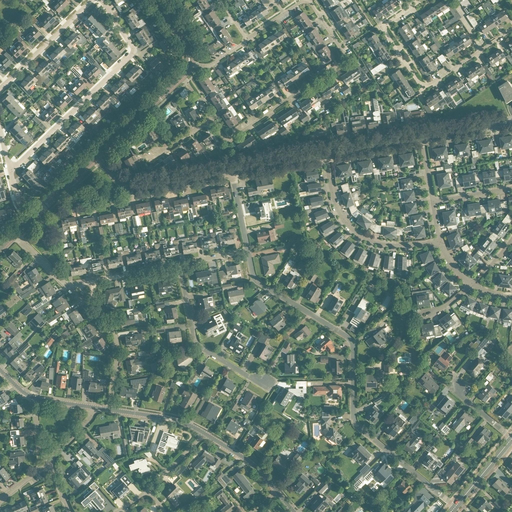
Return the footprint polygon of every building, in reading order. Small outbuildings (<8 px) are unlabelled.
[(54,0),(50,4),(59,13),(64,8),(58,2),(55,0),(54,0)] [(199,12),(201,11),(203,13),(209,9),(207,7),(209,6),(205,0),(204,0),(198,5),(195,7),(199,12)] [(443,0),(438,4),(442,11),(448,7),(448,8),(451,6),(448,1),(445,3),(443,0)] [(388,11),(393,8),(388,1),(383,4),(388,11)] [(331,13),(329,14),(332,17),(333,17),(340,13),(345,10),(339,2),(334,6),(336,9),(330,12),(331,13)] [(432,8),(436,15),(442,11),(438,4),(437,3),(436,3),(437,3),(433,5),(434,7),(432,8)] [(383,4),(378,8),(383,15),(388,11),(383,4)] [(264,5),(258,9),(263,16),(269,12),(264,5)] [(129,23),(136,18),(134,16),(138,12),(135,7),(129,11),(130,14),(125,17),(129,23)] [(370,7),(367,9),(371,14),(374,13),(377,18),(383,15),(378,8),(375,9),(374,8),(372,9),(370,7)] [(432,8),(426,12),(430,19),(436,15),(432,8)] [(203,13),(209,22),(216,17),(213,11),(211,12),(209,9),(203,13)] [(263,16),(258,9),(253,12),(258,19),(263,16)] [(340,13),(333,17),(337,23),(343,19),(344,21),(350,18),(348,15),(345,10),(340,13)] [(190,22),(203,13),(201,11),(199,12),(188,19),(190,22)] [(503,11),(497,15),(501,22),(507,18),(503,11)] [(246,14),(248,16),(252,23),(258,19),(253,12),(250,14),(249,12),(246,14)] [(296,17),(300,23),(307,18),(303,12),(296,17)] [(419,20),(421,23),(422,24),(430,19),(426,12),(420,16),(422,18),(419,20)] [(489,16),(491,19),(495,26),(501,22),(497,15),(495,12),(489,16)] [(46,19),(51,24),(56,20),(50,14),(46,19)] [(88,15),(82,21),(86,26),(87,24),(90,27),(96,21),(97,20),(94,17),(94,18),(91,16),(90,17),(88,15)] [(248,16),(242,19),(247,27),(252,23),(248,16)] [(220,23),(216,17),(209,22),(215,30),(220,26),(219,24),(220,23)] [(138,25),(140,28),(146,24),(142,19),(138,22),(136,18),(129,23),(132,29),(138,25)] [(303,33),(305,31),(311,28),(310,25),(311,24),(307,18),(300,23),(303,28),(301,30),(303,33)] [(346,24),(340,28),(344,33),(351,28),(354,26),(350,21),(351,20),(350,18),(344,21),(346,24)] [(51,24),(46,19),(41,23),(46,29),(48,27),(49,28),(50,28),(51,26),(51,25),(51,24)] [(491,19),(485,23),(490,30),(495,26),(491,19)] [(95,32),(101,26),(96,21),(90,27),(95,32)] [(485,23),(482,25),(480,22),(478,24),(479,26),(479,27),(484,34),(490,30),(485,23)] [(398,30),(402,35),(411,29),(408,23),(398,30)] [(140,40),(149,33),(147,30),(149,29),(146,24),(140,28),(141,30),(136,34),(140,40)] [(94,41),(96,43),(102,38),(101,36),(106,31),(101,26),(95,32),(99,37),(94,41)] [(220,26),(215,30),(212,32),(218,40),(228,34),(224,28),(222,29),(220,26)] [(351,28),(344,33),(347,38),(353,34),(355,37),(360,33),(358,31),(357,31),(354,26),(351,28)] [(36,28),(31,33),(36,39),(41,34),(36,28)] [(313,30),(311,28),(305,31),(311,40),(319,35),(315,29),(313,30)] [(276,33),(281,41),(287,37),(288,39),(290,37),(285,30),(283,31),(282,29),(276,33)] [(415,35),(411,29),(402,35),(406,41),(415,35)] [(69,37),(75,43),(78,41),(82,44),(86,40),(81,35),(79,37),(75,32),(69,37)] [(31,43),(36,39),(31,33),(26,38),(31,43)] [(149,42),(150,44),(151,45),(157,41),(153,35),(149,38),(147,35),(149,34),(149,33),(140,40),(143,46),(149,42)] [(276,33),(270,37),(275,45),(281,41),(276,33)] [(232,40),(228,34),(218,40),(217,41),(221,44),(223,42),(224,44),(224,45),(232,40)] [(362,39),(364,43),(366,42),(367,44),(370,42),(372,45),(379,40),(375,34),(370,38),(368,35),(362,39)] [(165,40),(168,38),(166,35),(160,38),(162,41),(159,43),(165,51),(170,47),(165,40)] [(323,41),(319,35),(311,40),(308,42),(314,50),(323,44),(321,42),(323,41)] [(467,35),(461,39),(466,47),(470,45),(469,44),(471,42),(467,35)] [(435,36),(432,38),(435,43),(437,46),(438,48),(441,46),(437,41),(438,40),(435,36)] [(69,47),(67,49),(72,54),(77,50),(73,46),(75,43),(69,37),(64,42),(69,47)] [(275,45),(270,37),(264,41),(269,49),(275,45)] [(100,44),(104,49),(111,43),(106,38),(104,40),(102,38),(96,43),(98,46),(100,44)] [(409,45),(412,51),(419,47),(421,45),(417,39),(409,45)] [(466,47),(461,39),(455,43),(460,50),(462,48),(463,49),(466,47)] [(21,53),(26,48),(21,43),(19,40),(14,45),(21,53)] [(373,53),(383,46),(379,40),(372,45),(369,47),(373,53)] [(268,54),(266,51),(269,49),(264,41),(258,45),(260,47),(258,48),(257,48),(260,52),(257,54),(259,58),(261,57),(263,58),(267,55),(268,54)] [(104,49),(109,54),(116,48),(111,43),(104,49)] [(455,43),(449,47),(454,54),(460,50),(455,43)] [(212,44),(207,48),(211,54),(212,56),(217,53),(216,50),(212,44)] [(323,44),(314,50),(318,56),(320,54),(322,57),(330,52),(326,46),(324,47),(323,44)] [(441,48),(448,57),(454,54),(449,47),(447,44),(441,48)] [(9,50),(11,52),(17,58),(21,53),(14,45),(9,50)] [(421,45),(419,47),(412,51),(416,57),(426,50),(422,45),(421,45)] [(55,51),(61,57),(64,55),(68,58),(72,54),(67,49),(65,51),(60,46),(55,51)] [(380,56),(387,52),(383,46),(373,53),(376,58),(377,58),(380,56)] [(116,48),(109,54),(113,58),(107,64),(110,67),(121,57),(119,55),(121,53),(116,48)] [(493,54),(497,60),(498,62),(505,57),(500,49),(493,54)] [(53,63),(58,68),(62,64),(60,61),(63,59),(61,57),(55,51),(50,56),(55,61),(53,63)] [(331,51),(330,52),(322,57),(326,63),(334,58),(332,55),(334,55),(331,51),(332,51),(331,51)] [(6,57),(1,62),(7,67),(12,62),(11,62),(13,59),(6,52),(3,55),(6,57)] [(258,59),(253,52),(248,55),(247,53),(241,57),(246,64),(252,60),(253,62),(258,59)] [(380,56),(377,58),(381,63),(381,64),(383,63),(390,58),(387,52),(380,56)] [(96,66),(98,64),(93,58),(87,53),(85,55),(90,59),(88,61),(93,66),(90,70),(96,76),(101,72),(96,66)] [(437,58),(441,63),(446,60),(442,54),(437,58)] [(499,63),(498,62),(497,60),(493,54),(486,58),(491,65),(494,62),(496,65),(499,63)] [(423,67),(432,61),(428,55),(419,61),(423,67)] [(240,68),(243,66),(245,69),(248,67),(246,64),(241,57),(235,61),(240,68)] [(304,64),(299,67),(304,75),(310,71),(308,69),(311,68),(303,57),(301,59),(304,64)] [(157,72),(156,71),(162,64),(157,59),(154,62),(153,60),(150,63),(151,64),(150,65),(152,67),(150,69),(155,74),(157,72)] [(48,73),(51,70),(53,72),(58,68),(53,63),(50,65),(46,60),(41,65),(47,71),(48,73)] [(240,68),(235,61),(230,64),(235,72),(240,68)] [(436,67),(432,61),(423,67),(427,73),(436,67)] [(100,64),(106,71),(109,68),(103,62),(100,64)] [(479,63),(472,68),(479,77),(486,72),(489,76),(492,75),(488,69),(485,65),(482,67),(479,63)] [(84,73),(86,75),(91,81),(96,76),(90,70),(88,68),(83,73),(75,64),(73,66),(78,71),(82,76),(84,73)] [(225,70),(223,72),(228,79),(230,77),(229,76),(232,74),(235,72),(230,64),(224,68),(225,70)] [(291,68),(293,71),(298,79),(304,75),(299,67),(296,64),(294,66),(293,66),(291,68)] [(50,80),(48,78),(44,74),(47,71),(41,65),(36,70),(40,75),(38,77),(43,82),(46,85),(50,80)] [(81,75),(73,66),(71,69),(79,77),(81,75)] [(136,66),(131,71),(137,77),(140,74),(143,78),(148,74),(143,68),(141,71),(136,66)] [(361,68),(361,67),(358,69),(356,67),(348,72),(353,78),(354,81),(360,77),(363,82),(368,79),(365,74),(368,72),(365,66),(361,68)] [(472,82),(479,77),(472,68),(466,72),(472,82)] [(392,75),(396,81),(403,76),(399,70),(392,75)] [(131,80),(128,82),(133,88),(138,83),(134,79),(137,77),(131,71),(126,75),(131,80)] [(292,83),(298,79),(293,71),(287,75),(292,83)] [(345,83),(353,78),(348,72),(341,77),(345,83)] [(511,72),(499,81),(502,85),(498,87),(506,103),(511,99),(511,72)] [(26,79),(32,85),(35,82),(39,86),(43,82),(38,77),(36,79),(31,74),(26,79)] [(280,78),(276,81),(280,88),(283,86),(285,85),(286,87),(292,83),(287,75),(281,79),(280,78)] [(400,87),(407,82),(403,76),(396,81),(400,87)] [(199,82),(203,88),(211,83),(207,77),(199,82)] [(458,77),(451,82),(456,88),(458,91),(464,86),(458,77)] [(26,88),(24,91),(29,96),(34,91),(30,87),(32,85),(26,79),(21,84),(26,88)] [(76,84),(82,90),(86,85),(81,80),(80,79),(78,81),(77,79),(74,82),(76,84)] [(117,84),(122,91),(125,88),(129,92),(133,88),(128,82),(126,84),(122,80),(117,84)] [(335,80),(328,86),(332,92),(339,87),(335,80)] [(74,82),(69,87),(77,95),(82,90),(76,84),(74,82)] [(273,82),(272,83),(269,85),(270,87),(264,91),(269,98),(275,94),(274,92),(278,89),(273,82)] [(407,82),(400,87),(397,89),(398,91),(401,89),(404,92),(410,88),(407,82)] [(451,82),(445,86),(447,89),(449,93),(451,95),(458,91),(456,88),(451,82)] [(116,94),(114,96),(119,101),(124,97),(120,93),(122,91),(117,84),(116,83),(113,86),(113,87),(111,89),(116,94)] [(209,92),(211,95),(216,91),(211,83),(203,88),(207,94),(209,92)] [(333,94),(332,92),(328,86),(320,90),(324,97),(326,96),(328,98),(333,94)] [(404,100),(414,93),(410,88),(404,92),(405,95),(402,97),(404,100)] [(67,104),(72,99),(64,91),(59,96),(62,98),(67,104)] [(222,99),(216,91),(211,95),(212,97),(211,99),(215,104),(222,99)] [(258,95),(263,102),(264,103),(267,101),(266,100),(269,98),(264,91),(258,95)] [(437,91),(431,95),(436,103),(443,99),(437,91)] [(3,101),(7,106),(14,100),(9,95),(11,94),(9,92),(2,98),(4,100),(3,101)] [(102,98),(108,105),(111,102),(115,106),(119,101),(114,96),(112,98),(107,93),(102,98)] [(320,103),(314,94),(307,99),(311,106),(312,108),(313,108),(318,105),(319,107),(321,105),(320,103)] [(257,106),(263,102),(258,95),(253,99),(257,106)] [(436,103),(431,95),(424,100),(429,108),(436,103)] [(222,112),(228,108),(231,106),(225,97),(222,99),(215,104),(219,110),(220,109),(222,112)] [(7,106),(12,111),(19,105),(16,102),(18,101),(16,98),(14,100),(7,106)] [(62,109),(67,104),(62,98),(57,103),(62,109)] [(100,110),(105,115),(109,111),(108,110),(110,107),(108,105),(102,98),(97,103),(102,108),(100,110)] [(257,106),(253,99),(247,102),(246,101),(243,102),(248,110),(250,108),(252,110),(257,106)] [(312,108),(311,106),(307,99),(299,104),(304,111),(306,109),(307,111),(312,108)] [(367,121),(368,129),(373,128),(373,129),(378,128),(376,116),(380,115),(379,113),(380,113),(378,106),(378,103),(377,101),(373,101),(374,104),(375,111),(374,111),(372,113),(373,120),(367,121)] [(19,115),(21,117),(27,111),(25,109),(24,110),(19,105),(12,111),(17,116),(19,115)] [(53,118),(58,113),(50,105),(45,109),(53,118)] [(222,115),(226,121),(237,114),(232,105),(231,106),(228,108),(222,112),(224,114),(222,115)] [(93,107),(88,112),(94,118),(96,116),(100,120),(105,115),(100,110),(97,112),(93,107)] [(193,107),(185,111),(187,114),(189,118),(189,119),(190,119),(191,121),(192,121),(196,119),(199,117),(195,110),(193,107)] [(294,108),(286,113),(290,120),(298,115),(294,108)] [(431,119),(434,117),(428,108),(425,110),(431,119)] [(45,109),(40,114),(37,111),(34,113),(39,118),(41,115),(48,123),(53,118),(45,109)] [(410,111),(400,113),(402,125),(412,123),(411,123),(410,121),(411,121),(411,120),(418,119),(418,120),(424,116),(421,111),(410,113),(410,111)] [(87,122),(85,124),(90,129),(95,125),(91,121),(94,118),(88,112),(83,117),(87,122)] [(382,116),(385,128),(391,127),(391,124),(395,124),(393,112),(389,113),(389,112),(382,113),(383,116),(382,116)] [(174,121),(173,121),(178,129),(182,127),(186,125),(184,122),(185,122),(182,118),(179,113),(174,116),(175,117),(172,118),(174,121)] [(292,122),(290,120),(286,113),(279,118),(284,126),(285,125),(286,126),(292,122)] [(237,114),(226,121),(230,127),(241,120),(237,114)] [(337,135),(344,134),(344,135),(347,135),(346,125),(349,125),(347,116),(344,117),(344,122),(342,122),(342,123),(336,124),(335,122),(331,123),(333,130),(336,130),(337,135)] [(363,129),(366,128),(364,119),(360,119),(361,121),(351,122),(353,133),(363,131),(363,129)] [(10,130),(15,136),(22,129),(17,124),(18,123),(16,121),(10,127),(12,129),(10,130)] [(72,125),(79,132),(82,130),(86,134),(90,129),(85,124),(83,126),(78,121),(76,123),(75,122),(72,125)] [(148,124),(145,126),(150,133),(145,136),(148,140),(145,142),(147,144),(157,137),(152,129),(155,127),(151,121),(148,124)] [(47,128),(41,122),(38,125),(44,131),(47,128)] [(272,123),(265,127),(269,133),(270,135),(278,130),(273,122),(272,123)] [(73,136),(71,138),(76,143),(80,139),(77,135),(79,132),(72,125),(69,128),(70,129),(68,131),(73,136)] [(24,127),(22,129),(15,136),(20,140),(29,131),(26,134),(24,132),(26,130),(24,127)] [(269,133),(265,127),(258,132),(262,138),(269,133)] [(28,146),(33,142),(34,140),(33,138),(34,137),(29,131),(20,140),(25,145),(26,144),(28,146)] [(316,140),(326,138),(325,131),(314,133),(316,140)] [(215,143),(215,142),(210,135),(209,135),(208,133),(208,134),(202,138),(208,147),(213,144),(212,144),(215,142),(215,143)] [(76,143),(71,138),(69,140),(64,135),(62,137),(61,136),(58,139),(67,148),(69,150),(71,147),(76,143)] [(250,150),(254,147),(252,145),(256,142),(252,136),(244,141),(249,147),(250,150)] [(56,152),(61,157),(66,153),(64,151),(67,148),(58,139),(59,140),(54,145),(59,150),(56,152)] [(489,139),(485,140),(487,151),(493,150),(492,146),(491,144),(492,144),(491,140),(489,140),(489,139)] [(196,141),(190,146),(191,148),(191,149),(192,149),(195,153),(198,150),(200,153),(203,151),(196,141)] [(240,150),(237,152),(240,157),(244,156),(241,152),(249,147),(244,141),(237,146),(240,150)] [(457,156),(464,155),(462,144),(457,145),(457,146),(456,146),(456,150),(457,150),(457,152),(457,156)] [(466,144),(462,144),(464,155),(470,154),(469,150),(468,148),(469,148),(468,144),(466,144)] [(442,159),(447,158),(448,163),(453,162),(453,161),(452,155),(447,156),(447,154),(446,152),(447,152),(446,148),(444,148),(444,147),(440,148),(442,159)] [(435,160),(442,159),(440,148),(435,149),(435,150),(434,150),(434,154),(435,154),(435,156),(435,160)] [(61,157),(56,152),(54,154),(50,149),(44,154),(51,160),(53,157),(58,162),(61,162),(62,163),(64,164),(66,161),(61,157)] [(191,161),(194,165),(198,164),(190,152),(187,154),(184,149),(181,152),(181,153),(178,155),(183,162),(186,159),(188,161),(190,162),(191,161)] [(210,162),(214,161),(207,151),(204,153),(210,162)] [(405,154),(407,165),(413,164),(413,160),(412,160),(412,158),(412,154),(410,154),(410,153),(405,154)] [(44,163),(42,166),(47,171),(52,166),(48,163),(51,160),(44,154),(39,159),(44,163)] [(401,166),(407,165),(405,154),(401,155),(401,156),(399,156),(400,160),(401,162),(400,162),(401,166)] [(125,161),(130,171),(136,168),(133,162),(136,160),(134,156),(125,161)] [(175,163),(178,168),(182,167),(177,160),(175,162),(171,156),(163,161),(168,168),(175,163)] [(389,157),(385,158),(386,169),(393,168),(392,163),(392,164),(391,162),(392,161),(391,157),(389,158),(389,157)] [(380,170),(386,169),(385,158),(380,158),(380,159),(378,159),(379,164),(380,164),(380,166),(380,170)] [(366,172),(372,171),(371,167),(371,165),(370,161),(368,161),(368,160),(364,161),(366,172)] [(363,173),(366,172),(364,161),(359,162),(360,163),(358,163),(358,167),(359,167),(359,169),(360,176),(363,175),(363,173)] [(33,162),(22,172),(24,174),(23,176),(28,181),(34,175),(30,171),(36,166),(33,162)] [(348,164),(343,165),(345,176),(351,175),(351,171),(350,171),(350,169),(349,164),(348,165),(348,164)] [(339,177),(345,176),(343,165),(339,166),(337,167),(338,171),(339,173),(338,173),(339,177)] [(499,170),(500,177),(505,177),(505,180),(511,180),(510,169),(504,169),(504,170),(500,170),(499,170)] [(318,177),(317,170),(311,171),(311,170),(303,172),(305,183),(316,181),(316,180),(315,178),(318,177)] [(469,175),(471,186),(476,185),(476,181),(480,181),(479,174),(478,170),(474,170),(474,174),(469,175)] [(489,172),(491,183),(497,182),(496,178),(500,177),(499,170),(497,171),(495,171),(489,172)] [(485,184),(491,183),(489,172),(483,173),(479,174),(480,181),(484,180),(485,184)] [(437,177),(438,181),(449,179),(448,173),(444,174),(442,175),(442,174),(438,175),(438,177),(437,177)] [(28,181),(32,186),(39,180),(34,175),(28,181)] [(465,187),(471,186),(469,175),(463,176),(463,177),(459,177),(460,184),(464,183),(465,187)] [(406,188),(412,187),(411,182),(410,182),(410,179),(406,180),(406,177),(399,178),(399,181),(398,181),(399,187),(396,188),(397,190),(399,189),(403,189),(406,188)] [(248,189),(249,196),(261,193),(260,190),(273,188),(271,178),(256,181),(257,187),(248,189)] [(450,185),(449,179),(438,181),(439,186),(440,186),(440,187),(444,187),(444,186),(446,186),(450,185)] [(41,192),(48,184),(44,180),(41,182),(39,180),(32,186),(37,191),(39,190),(41,192)] [(320,190),(319,183),(313,184),(313,183),(305,185),(307,195),(304,196),(303,193),(299,194),(300,197),(299,197),(318,194),(318,193),(317,191),(320,190)] [(342,196),(344,201),(358,196),(361,195),(359,190),(353,192),(353,194),(352,194),(349,186),(343,188),(344,191),(343,191),(344,195),(342,196)] [(224,201),(231,200),(229,189),(228,189),(228,188),(226,187),(223,187),(217,188),(218,196),(223,195),(224,201)] [(217,188),(210,190),(213,202),(216,201),(215,197),(218,196),(217,188)] [(401,202),(405,201),(408,201),(414,200),(413,195),(412,195),(412,191),(404,193),(405,198),(403,198),(402,198),(402,199),(401,199),(401,200),(401,202)] [(206,195),(199,196),(201,206),(200,204),(207,203),(206,195)] [(194,207),(201,206),(199,196),(192,197),(194,207)] [(344,201),(345,205),(346,207),(348,206),(350,210),(351,210),(352,214),(358,210),(355,201),(359,200),(358,196),(344,201)] [(323,203),(321,197),(316,198),(315,197),(308,198),(310,209),(321,207),(320,204),(323,203)] [(170,209),(169,206),(168,198),(161,200),(163,211),(170,209)] [(187,198),(180,200),(182,208),(183,212),(188,211),(189,209),(187,198)] [(494,200),(496,211),(502,210),(502,209),(508,208),(507,201),(503,201),(504,203),(501,203),(500,199),(494,200)] [(158,212),(163,211),(161,200),(154,201),(156,210),(158,210),(158,212)] [(175,209),(182,208),(180,200),(174,201),(175,209)] [(489,205),(485,206),(486,213),(490,212),(496,211),(494,200),(488,201),(489,205)] [(151,212),(151,210),(149,202),(142,203),(144,213),(151,212)] [(142,203),(136,205),(138,215),(144,213),(142,203)] [(474,204),(476,215),(481,214),(486,213),(485,206),(480,207),(480,203),(474,204)] [(410,213),(416,212),(415,207),(414,207),(414,204),(406,205),(407,213),(410,213)] [(469,209),(464,210),(465,216),(470,216),(476,215),(474,204),(468,205),(469,209)] [(132,216),(132,214),(130,206),(124,207),(126,217),(132,216)] [(266,206),(255,208),(257,218),(265,216),(264,211),(267,210),(266,206)] [(5,210),(0,210),(0,217),(1,220),(7,218),(7,216),(9,215),(7,207),(4,208),(5,210)] [(124,207),(117,208),(119,220),(126,218),(126,217),(124,207)] [(455,217),(454,212),(455,211),(455,207),(446,209),(447,209),(447,212),(444,213),(444,215),(443,215),(444,219),(455,217)] [(327,216),(327,215),(325,210),(325,209),(320,211),(319,210),(312,213),(316,224),(326,220),(326,219),(326,220),(325,217),(327,216)] [(364,215),(358,210),(352,214),(356,216),(355,217),(358,220),(357,221),(362,225),(371,213),(368,211),(364,215)] [(372,229),(375,231),(378,225),(371,220),(374,216),(371,213),(362,225),(366,229),(368,227),(371,230),(372,229)] [(106,215),(99,216),(101,224),(108,223),(106,215)] [(412,217),(413,225),(419,224),(422,224),(421,219),(420,219),(420,215),(412,217)] [(82,228),(89,226),(87,216),(87,217),(84,217),(83,218),(83,219),(81,220),(82,226),(79,227),(82,239),(85,238),(84,231),(83,231),(82,228)] [(87,216),(89,226),(96,225),(94,217),(92,218),(91,216),(90,216),(87,216)] [(75,217),(68,218),(70,229),(77,228),(79,239),(82,239),(79,227),(77,227),(75,217)] [(457,228),(455,217),(444,219),(445,224),(446,224),(446,225),(448,225),(449,227),(448,227),(449,230),(457,228)] [(501,221),(497,226),(506,232),(510,228),(507,225),(508,223),(510,223),(511,221),(506,217),(502,222),(501,221)] [(65,238),(64,230),(70,229),(68,218),(67,218),(64,219),(61,220),(63,227),(59,228),(61,239),(65,238)] [(335,227),(334,227),(331,222),(331,221),(326,224),(326,223),(319,228),(324,237),(334,231),(332,229),(335,227)] [(383,235),(384,235),(389,236),(391,221),(387,221),(386,226),(378,225),(375,231),(379,232),(379,233),(384,233),(383,235)] [(395,222),(391,221),(389,236),(395,236),(395,234),(400,235),(400,234),(403,234),(403,227),(394,227),(395,222)] [(423,231),(422,228),(420,228),(419,224),(413,225),(407,226),(408,231),(414,230),(416,237),(424,236),(424,231),(423,231)] [(487,231),(491,234),(497,238),(500,235),(503,237),(506,232),(497,226),(494,230),(490,227),(487,231)] [(230,235),(226,236),(228,244),(235,243),(233,236),(236,235),(235,228),(229,229),(230,235)] [(448,239),(450,243),(460,239),(459,236),(462,235),(459,228),(457,228),(449,230),(450,234),(451,234),(451,235),(448,237),(449,238),(448,239)] [(266,239),(267,241),(275,240),(273,230),(259,233),(259,232),(258,232),(258,233),(257,233),(258,241),(266,239)] [(222,231),(216,232),(217,239),(220,239),(221,245),(228,244),(226,236),(223,236),(222,231)] [(215,240),(217,239),(216,232),(210,233),(211,239),(207,239),(209,248),(216,246),(215,240)] [(344,237),(343,237),(339,232),(335,236),(334,235),(328,241),(335,249),(344,241),(343,241),(342,239),(344,237)] [(488,237),(485,242),(493,249),(497,244),(494,242),(497,238),(491,234),(489,238),(488,237)] [(203,235),(197,236),(199,243),(201,242),(202,249),(209,248),(207,239),(207,236),(203,236),(203,235)] [(196,243),(199,243),(197,236),(192,237),(193,242),(189,243),(191,252),(198,251),(196,243)] [(188,238),(179,240),(180,247),(182,246),(184,254),(191,252),(189,243),(188,238)] [(462,245),(460,239),(450,243),(451,247),(452,247),(453,248),(457,247),(456,247),(458,246),(459,246),(462,245)] [(177,247),(180,247),(179,240),(173,241),(174,246),(170,247),(172,255),(179,254),(177,247)] [(172,255),(170,247),(167,248),(165,241),(160,242),(160,244),(161,250),(164,250),(165,257),(172,255)] [(354,245),(349,241),(345,246),(344,245),(339,251),(348,258),(355,249),(353,248),(354,245)] [(479,250),(484,254),(487,251),(490,253),(493,249),(485,242),(481,246),(481,247),(479,250)] [(147,246),(146,246),(145,244),(141,245),(141,247),(143,255),(145,255),(147,261),(153,260),(152,251),(148,251),(147,246)] [(159,251),(161,250),(160,244),(154,245),(156,250),(152,251),(153,260),(160,259),(159,251)] [(140,256),(143,255),(141,247),(136,248),(137,254),(133,255),(135,264),(142,262),(140,256)] [(366,252),(366,251),(360,248),(357,253),(356,253),(353,260),(362,265),(368,255),(367,255),(365,254),(366,252)] [(117,251),(118,258),(115,258),(116,266),(123,265),(122,259),(124,258),(123,251),(122,250),(117,251)] [(128,250),(123,251),(124,258),(126,258),(128,265),(135,264),(133,255),(130,255),(128,250)] [(474,256),(472,257),(464,265),(467,268),(468,269),(471,266),(473,265),(476,262),(480,258),(478,256),(480,255),(482,257),(484,254),(479,250),(475,254),(474,256)] [(14,261),(12,264),(17,269),(23,263),(20,260),(21,259),(14,251),(9,256),(7,259),(10,262),(13,260),(14,261)] [(468,253),(464,256),(465,256),(463,257),(460,260),(461,261),(461,262),(464,265),(472,257),(474,256),(470,251),(468,253)] [(421,255),(425,263),(427,262),(433,259),(431,255),(430,255),(429,252),(421,255)] [(379,255),(378,255),(372,253),(371,259),(370,259),(367,266),(378,270),(381,258),(381,259),(378,258),(379,255)] [(109,268),(116,266),(115,258),(111,259),(110,254),(104,255),(105,262),(108,261),(109,268)] [(278,254),(272,255),(262,257),(263,261),(264,261),(265,265),(263,265),(265,272),(273,271),(272,264),(280,262),(278,254)] [(105,262),(104,255),(99,256),(99,258),(95,259),(97,270),(104,269),(103,262),(105,262)] [(392,257),(385,256),(385,262),(384,262),(383,270),(394,271),(395,260),(392,260),(392,257)] [(95,259),(92,260),(91,257),(85,259),(87,266),(89,265),(91,272),(97,270),(95,259)] [(408,271),(408,266),(409,259),(408,259),(408,260),(406,260),(406,257),(405,257),(399,257),(398,262),(397,262),(397,271),(408,271)] [(81,265),(77,266),(79,274),(86,273),(84,266),(87,266),(85,259),(80,260),(81,265)] [(295,263),(289,259),(284,268),(290,271),(295,263)] [(73,261),(67,262),(68,269),(71,269),(72,275),(79,274),(77,266),(74,267),(73,261)] [(241,276),(240,271),(241,271),(240,270),(239,266),(240,266),(239,264),(236,265),(230,266),(230,267),(226,267),(228,275),(231,274),(232,278),(241,276)] [(427,268),(431,275),(434,274),(439,270),(437,266),(436,266),(434,264),(427,268)] [(25,275),(29,280),(38,274),(35,269),(36,268),(35,268),(25,275)] [(210,270),(196,273),(198,282),(202,281),(202,283),(207,282),(207,280),(211,279),(212,284),(218,283),(216,272),(211,273),(212,275),(211,275),(210,270)] [(291,271),(283,283),(288,286),(287,287),(290,289),(291,287),(292,288),(300,276),(298,275),(299,274),(294,271),(294,272),(291,271)] [(12,284),(15,281),(18,277),(14,273),(8,280),(12,284)] [(311,273),(307,278),(313,282),(317,276),(311,273)] [(41,278),(38,274),(29,280),(32,285),(42,278),(41,278)] [(436,289),(437,288),(440,286),(442,284),(447,280),(444,276),(443,277),(441,274),(435,279),(438,283),(436,285),(435,285),(435,286),(435,287),(435,288),(435,289),(436,289)] [(160,292),(172,290),(170,279),(164,280),(165,282),(163,283),(163,282),(158,283),(160,292)] [(39,288),(42,294),(52,288),(49,283),(49,282),(39,288)] [(334,282),(329,290),(334,294),(339,285),(334,282)] [(145,294),(143,284),(130,287),(132,297),(145,294)] [(306,297),(313,301),(321,290),(312,284),(309,289),(310,290),(306,297)] [(449,284),(444,290),(450,295),(456,289),(452,285),(452,286),(449,284)] [(21,296),(32,289),(31,286),(19,294),(21,296)] [(34,287),(32,289),(21,296),(24,299),(36,290),(34,287)] [(43,300),(46,299),(56,292),(55,292),(52,288),(42,294),(44,296),(42,298),(43,300)] [(107,291),(104,301),(102,300),(101,304),(110,307),(113,308),(115,301),(112,300),(113,298),(120,296),(120,298),(123,297),(122,290),(119,290),(118,289),(107,291)] [(238,300),(243,296),(239,290),(228,292),(230,302),(238,300)] [(434,300),(433,293),(430,290),(428,290),(428,293),(423,294),(424,305),(430,304),(430,301),(434,300)] [(423,294),(417,295),(417,291),(412,292),(414,303),(418,302),(419,306),(424,305),(423,294)] [(53,302),(56,308),(65,301),(62,296),(63,296),(63,295),(53,302)] [(330,305),(329,304),(327,308),(329,310),(328,311),(329,312),(329,311),(335,314),(336,311),(335,311),(339,305),(340,306),(342,301),(334,296),(331,301),(331,302),(330,305)] [(204,308),(205,313),(213,311),(212,306),(209,307),(208,303),(213,302),(212,297),(199,299),(201,309),(204,308)] [(265,302),(262,297),(250,307),(254,312),(257,309),(260,313),(266,307),(263,304),(265,302)] [(469,314),(470,313),(473,307),(476,301),(471,299),(471,300),(468,298),(464,305),(462,304),(461,307),(467,311),(466,312),(469,314)] [(33,308),(34,309),(35,310),(47,301),(46,299),(43,300),(33,308)] [(362,319),(365,321),(370,314),(363,309),(365,307),(366,308),(369,303),(362,299),(353,313),(355,314),(350,323),(357,327),(362,319)] [(47,301),(35,310),(37,312),(44,307),(49,304),(47,301)] [(60,312),(69,306),(69,305),(68,306),(65,301),(56,308),(59,313),(54,316),(56,319),(62,315),(60,312)] [(27,317),(34,309),(33,308),(29,304),(21,311),(27,317)] [(477,312),(484,315),(485,312),(488,306),(483,304),(483,305),(479,304),(477,312)] [(44,307),(37,312),(39,313),(42,317),(48,313),(44,307)] [(141,307),(133,309),(134,316),(143,314),(141,307)] [(177,317),(175,307),(168,309),(165,310),(167,324),(174,322),(174,319),(175,318),(177,317)] [(490,316),(498,318),(499,315),(500,309),(495,308),(495,309),(492,308),(490,316)] [(68,319),(70,321),(79,315),(76,310),(77,310),(76,309),(66,316),(65,314),(62,316),(65,320),(66,320),(68,319)] [(503,323),(511,323),(511,318),(511,310),(508,310),(508,311),(504,311),(503,323)] [(282,311),(272,320),(270,321),(278,331),(286,325),(284,322),(288,319),(282,311)] [(47,322),(46,321),(42,317),(39,313),(31,320),(40,329),(47,322)] [(449,313),(444,317),(451,326),(453,324),(454,325),(458,326),(462,323),(455,314),(451,317),(449,313)] [(204,329),(208,336),(212,333),(211,330),(217,326),(221,333),(226,330),(220,318),(222,317),(220,314),(213,317),(215,321),(212,322),(211,321),(209,322),(210,323),(205,325),(206,327),(204,329)] [(71,331),(74,328),(75,328),(73,326),(83,320),(83,319),(82,320),(79,315),(70,321),(72,324),(69,326),(69,328),(71,331)] [(128,324),(135,323),(133,315),(130,315),(129,315),(120,317),(121,325),(128,324)] [(451,326),(444,317),(440,320),(442,324),(438,326),(443,336),(448,332),(446,329),(451,326)] [(18,330),(16,328),(11,322),(5,327),(12,335),(18,330)] [(372,331),(376,328),(379,326),(376,322),(370,328),(372,331)] [(90,323),(78,331),(81,336),(83,335),(93,329),(90,324),(90,323)] [(238,331),(240,328),(241,327),(235,323),(232,329),(238,333),(235,336),(236,337),(235,337),(233,341),(232,340),(228,347),(229,347),(235,351),(240,355),(245,347),(238,343),(243,334),(238,331)] [(443,336),(438,326),(434,327),(433,323),(428,324),(430,335),(435,334),(436,337),(443,336)] [(430,335),(428,324),(422,325),(423,329),(418,330),(419,337),(422,342),(426,341),(427,339),(426,336),(430,335)] [(165,333),(164,328),(164,326),(155,327),(156,334),(165,333)] [(311,333),(307,328),(305,326),(294,335),(297,339),(302,335),(304,338),(311,333)] [(385,330),(383,328),(365,341),(370,348),(374,345),(373,343),(377,340),(380,345),(389,338),(384,331),(385,330)] [(86,345),(92,341),(90,338),(97,333),(96,333),(93,329),(83,335),(87,340),(77,346),(79,349),(86,345)] [(169,337),(168,347),(175,348),(176,342),(181,341),(180,331),(169,332),(170,337),(169,337)] [(286,332),(280,338),(286,341),(290,337),(286,332)] [(50,347),(57,338),(52,334),(45,343),(50,347)] [(264,343),(267,337),(262,334),(258,340),(264,343)] [(135,345),(138,344),(143,344),(141,335),(126,337),(127,345),(134,344),(135,345)] [(324,351),(334,351),(334,347),(330,344),(332,343),(331,341),(329,338),(328,338),(327,337),(318,345),(321,349),(322,349),(324,350),(324,351)] [(98,351),(104,352),(105,351),(104,350),(108,348),(102,338),(95,342),(99,349),(97,350),(98,351)] [(286,341),(283,347),(289,351),(293,345),(286,341)] [(474,351),(478,346),(479,344),(476,342),(474,344),(472,342),(468,347),(474,351)] [(6,349),(2,353),(5,357),(4,357),(6,359),(6,358),(7,359),(12,354),(15,351),(19,348),(18,347),(14,343),(11,345),(10,346),(7,349),(6,349)] [(272,352),(268,350),(269,347),(263,343),(262,346),(256,355),(265,360),(267,356),(269,358),(272,352)] [(484,351),(478,346),(474,351),(480,356),(484,351)] [(153,349),(145,350),(147,357),(155,356),(153,349)] [(107,363),(109,353),(101,352),(99,361),(107,363)] [(191,356),(188,353),(177,358),(179,363),(178,364),(184,367),(192,360),(190,356),(191,356)] [(448,363),(453,357),(448,353),(443,359),(441,357),(436,362),(445,369),(449,364),(448,363)] [(288,373),(295,373),(295,366),(294,366),(294,354),(286,355),(286,366),(285,366),(285,371),(288,371),(288,373)] [(38,355),(31,362),(33,364),(40,358),(38,355)] [(16,368),(25,359),(22,356),(20,358),(18,356),(11,363),(16,368)] [(134,360),(126,361),(128,371),(131,370),(132,374),(136,374),(135,365),(141,364),(141,365),(145,364),(144,358),(134,360)] [(471,374),(475,377),(479,372),(478,371),(484,363),(478,358),(469,369),(472,372),(471,374)] [(29,364),(25,359),(16,368),(20,372),(29,364)] [(332,368),(332,373),(338,373),(339,373),(341,373),(340,361),(330,361),(330,368),(332,368)] [(395,363),(394,373),(410,374),(410,366),(405,366),(406,364),(395,363)] [(32,368),(28,371),(24,376),(29,382),(34,377),(33,377),(36,374),(39,371),(40,372),(44,367),(41,364),(34,371),(32,368)] [(202,378),(205,374),(210,377),(213,372),(208,369),(209,367),(206,365),(204,368),(202,370),(199,374),(193,371),(186,383),(190,385),(196,375),(202,378)] [(89,390),(95,391),(97,380),(87,379),(88,371),(85,371),(84,379),(87,379),(87,381),(87,382),(88,382),(90,382),(89,387),(88,388),(89,388),(89,390)] [(382,371),(376,371),(376,375),(367,375),(367,376),(365,376),(366,390),(371,390),(371,386),(376,386),(376,382),(382,382),(382,371)] [(58,372),(56,386),(60,387),(60,385),(65,386),(65,382),(66,382),(66,381),(65,381),(65,379),(67,379),(67,374),(66,374),(66,373),(58,372)] [(490,373),(486,379),(490,382),(494,377),(490,373)] [(431,378),(426,374),(420,381),(430,390),(431,389),(434,391),(438,386),(430,379),(431,378)] [(80,385),(80,384),(81,379),(76,378),(77,375),(73,375),(71,385),(73,385),(73,388),(79,389),(80,385)] [(41,384),(40,388),(48,390),(49,384),(46,383),(47,379),(43,378),(40,377),(36,381),(39,384),(41,384)] [(121,387),(120,395),(126,396),(126,397),(126,396),(135,398),(136,389),(135,389),(136,388),(139,388),(139,384),(142,385),(144,378),(135,380),(134,385),(133,388),(134,388),(134,389),(125,387),(125,388),(121,387)] [(227,378),(221,389),(225,391),(230,394),(235,386),(231,383),(232,382),(227,378)] [(97,380),(95,391),(102,392),(102,393),(105,393),(107,381),(106,381),(105,381),(104,382),(103,383),(103,384),(100,384),(100,383),(100,382),(99,381),(99,380),(98,380),(97,380)] [(490,395),(492,397),(496,391),(489,385),(483,393),(482,392),(479,396),(485,401),(490,395)] [(151,399),(160,402),(165,389),(157,386),(155,392),(154,391),(151,399)] [(333,398),(341,398),(341,387),(336,387),(336,386),(328,386),(328,387),(314,387),(314,394),(329,394),(329,395),(333,395),(333,398)] [(275,399),(285,406),(293,393),(303,393),(303,388),(289,389),(288,390),(284,387),(279,395),(278,394),(275,399)] [(197,396),(189,391),(185,389),(182,394),(186,397),(181,405),(188,409),(191,403),(192,404),(197,396)] [(212,389),(209,394),(214,397),(217,393),(212,389)] [(0,400),(3,405),(7,402),(6,400),(8,399),(8,398),(9,398),(7,395),(6,396),(4,392),(0,395),(0,400)] [(243,407),(248,410),(252,403),(254,403),(256,400),(254,399),(256,396),(249,392),(240,406),(242,408),(243,407)] [(381,394),(372,399),(374,403),(384,398),(381,394)] [(509,401),(499,413),(506,418),(511,410),(511,395),(508,400),(509,401)] [(449,409),(454,403),(446,396),(439,406),(444,410),(447,407),(449,409)] [(220,408),(209,402),(207,406),(208,406),(203,416),(206,417),(212,420),(217,412),(218,412),(220,408)] [(431,403),(427,408),(432,412),(436,407),(431,403)] [(11,405),(12,409),(13,409),(14,413),(22,412),(21,404),(11,405)] [(366,417),(374,424),(381,416),(372,408),(370,411),(366,417)] [(322,411),(322,418),(322,425),(324,425),(324,429),(329,432),(327,434),(327,436),(329,438),(330,437),(336,442),(338,439),(339,439),(339,438),(341,436),(332,428),(331,430),(328,427),(328,425),(329,425),(329,411),(322,411)] [(468,424),(473,418),(466,412),(453,427),(458,431),(465,422),(468,424)] [(392,421),(387,427),(388,428),(386,430),(394,436),(395,434),(396,434),(401,428),(400,428),(405,422),(404,421),(407,418),(401,413),(398,416),(393,422),(392,421)] [(414,414),(409,421),(413,424),(418,418),(414,414)] [(239,426),(246,430),(251,421),(244,417),(241,423),(239,421),(238,422),(232,418),(226,429),(234,434),(239,426)] [(23,426),(22,418),(13,419),(13,422),(13,427),(23,426)] [(409,441),(403,448),(408,452),(409,453),(411,454),(416,449),(417,450),(420,446),(416,443),(423,436),(415,429),(421,421),(418,419),(408,432),(414,437),(410,442),(409,441)] [(113,438),(119,436),(117,424),(110,425),(110,426),(100,428),(101,436),(113,434),(113,435),(113,438)] [(265,433),(253,424),(248,433),(254,437),(248,445),(249,445),(250,443),(251,444),(250,445),(263,454),(261,452),(263,449),(259,446),(263,439),(262,438),(265,433)] [(300,425),(298,428),(306,434),(308,432),(300,425)] [(446,425),(441,430),(446,434),(451,429),(446,425)] [(146,442),(150,429),(147,428),(146,430),(145,430),(145,428),(140,428),(140,427),(129,426),(131,439),(137,440),(137,442),(143,443),(143,442),(146,442)] [(485,428),(476,438),(484,445),(491,437),(492,436),(491,436),(493,434),(485,428)] [(13,446),(24,445),(24,440),(25,439),(24,436),(19,437),(19,430),(10,431),(11,437),(12,437),(13,446)] [(151,442),(148,450),(144,452),(149,458),(153,455),(155,456),(157,451),(164,453),(165,454),(167,449),(165,449),(166,446),(165,446),(166,443),(177,447),(179,440),(177,440),(178,439),(177,439),(176,439),(177,436),(163,431),(159,445),(151,442)] [(425,449),(428,451),(440,437),(437,435),(425,449)] [(470,436),(464,443),(468,446),(474,439),(470,436)] [(93,447),(95,445),(90,440),(81,449),(84,451),(83,452),(84,452),(90,458),(93,454),(97,458),(101,455),(93,447)] [(368,457),(370,455),(360,445),(359,446),(357,448),(353,453),(352,452),(350,455),(354,459),(355,458),(361,464),(364,461),(366,463),(370,459),(368,457)] [(196,469),(201,465),(200,464),(206,459),(212,462),(211,464),(217,467),(221,461),(215,457),(215,458),(204,451),(201,456),(197,461),(196,460),(192,465),(193,466),(196,469)] [(15,465),(15,468),(22,467),(21,456),(24,456),(24,452),(10,453),(11,457),(13,457),(14,461),(9,461),(10,465),(15,465)] [(107,452),(102,457),(108,462),(104,466),(107,469),(116,461),(107,452)] [(297,453),(292,458),(298,464),(305,455),(302,452),(300,454),(299,454),(297,453)] [(443,464),(429,452),(426,456),(428,457),(422,464),(427,468),(429,466),(434,470),(438,465),(440,467),(443,464)] [(278,456),(272,463),(282,471),(288,464),(287,463),(290,460),(284,455),(281,459),(278,456)] [(151,464),(150,462),(149,462),(149,461),(148,461),(147,462),(146,458),(143,460),(142,458),(139,459),(139,460),(134,462),(135,464),(129,466),(130,470),(139,467),(139,469),(138,469),(139,472),(140,471),(140,472),(149,468),(149,467),(149,465),(150,463),(151,464)] [(67,474),(66,475),(69,478),(68,478),(70,481),(69,481),(74,486),(75,486),(74,485),(77,482),(74,478),(77,475),(76,475),(78,474),(83,480),(87,477),(86,476),(87,475),(88,476),(91,473),(79,460),(76,463),(84,472),(84,473),(74,463),(72,465),(74,468),(68,473),(68,472),(67,473),(67,474)] [(1,479),(3,482),(9,478),(6,474),(7,473),(0,464),(0,479),(0,480),(1,479)] [(103,464),(97,469),(101,472),(106,467),(103,464)] [(360,478),(366,472),(370,468),(367,464),(359,471),(361,473),(358,476),(360,478)] [(381,482),(391,472),(390,471),(390,469),(389,468),(387,467),(387,465),(385,466),(384,465),(381,467),(380,467),(378,466),(373,471),(375,472),(375,474),(373,476),(375,474),(376,474),(376,476),(379,479),(381,479),(381,481),(381,482)] [(464,468),(461,465),(454,466),(454,469),(451,470),(451,473),(447,474),(448,481),(455,480),(454,476),(458,476),(459,477),(459,478),(460,476),(466,469),(464,467),(464,468)] [(251,489),(252,489),(248,484),(249,483),(244,477),(243,477),(238,472),(233,476),(235,479),(240,486),(241,486),(243,488),(244,487),(248,492),(242,496),(246,500),(255,492),(252,489),(251,490),(251,489)] [(370,476),(366,472),(360,478),(364,482),(370,476)] [(115,486),(109,491),(113,495),(115,493),(119,498),(129,489),(127,486),(133,482),(126,474),(120,479),(123,482),(117,488),(115,486)] [(293,487),(300,493),(310,481),(302,474),(298,478),(300,480),(295,486),(293,487)] [(220,477),(218,480),(224,488),(227,485),(225,483),(223,480),(220,477)] [(503,496),(508,491),(509,490),(509,489),(499,479),(493,485),(503,496)] [(323,481),(315,489),(320,494),(328,486),(323,481)] [(405,483),(403,481),(398,486),(401,488),(400,489),(405,493),(411,487),(406,483),(405,483)] [(85,498),(81,502),(84,506),(90,502),(97,510),(99,508),(101,510),(104,506),(101,503),(104,501),(95,491),(99,487),(94,482),(89,486),(92,489),(83,496),(85,498)] [(179,489),(173,484),(165,492),(170,497),(169,498),(170,499),(175,506),(179,503),(173,495),(179,489)] [(390,484),(385,489),(389,494),(394,489),(390,484)] [(31,494),(34,500),(45,495),(42,489),(36,492),(31,494)] [(222,511),(229,511),(235,508),(231,502),(230,502),(224,494),(225,493),(221,489),(215,494),(218,499),(220,497),(226,505),(220,510),(222,511)] [(45,495),(34,500),(35,503),(37,502),(38,505),(41,504),(48,501),(45,495)] [(325,507),(328,504),(319,496),(313,502),(314,503),(311,507),(316,511),(318,511),(323,506),(325,507)] [(429,502),(423,496),(418,500),(419,501),(410,510),(410,509),(407,511),(416,511),(423,505),(424,506),(429,502)] [(489,503),(483,498),(476,505),(482,510),(484,508),(487,511),(492,506),(489,503)] [(496,500),(492,503),(498,509),(501,505),(496,500)] [(27,509),(24,501),(18,504),(19,505),(21,511),(26,511),(25,510),(27,509)] [(341,508),(338,511),(342,511),(347,508),(344,505),(345,504),(343,502),(339,506),(341,508)]
